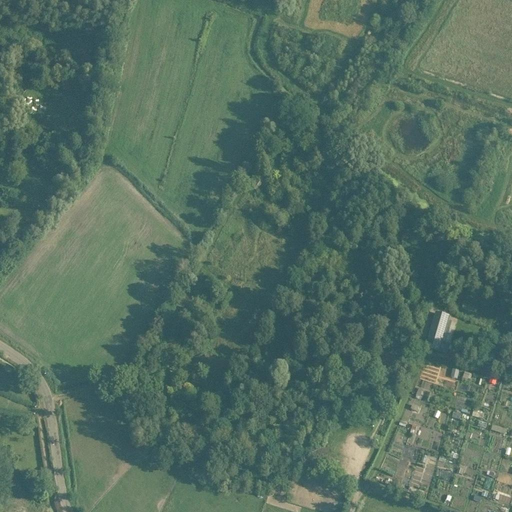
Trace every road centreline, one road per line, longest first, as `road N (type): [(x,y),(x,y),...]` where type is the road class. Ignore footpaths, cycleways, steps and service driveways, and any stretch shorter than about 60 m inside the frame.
road 1 (track): [(297,319),(301,281),(292,268),(354,158),(334,142),(445,0)]
road 2 (unclassified): [(68,511),(48,399),(35,376),(0,347)]
road 3 (track): [(352,511),(355,471),(403,355)]
